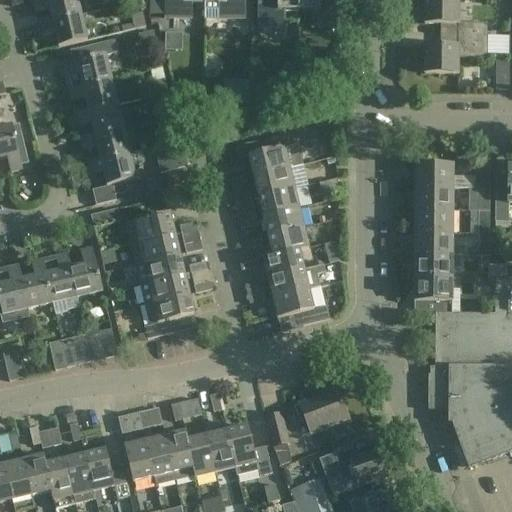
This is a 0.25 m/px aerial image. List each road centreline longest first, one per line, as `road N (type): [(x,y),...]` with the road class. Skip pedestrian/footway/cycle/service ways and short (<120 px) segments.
road 1 (residential): [(370,326),(243,362),(0,406)]
road 2 (residential): [(0,225),(59,212),(36,95),(12,57),(0,3)]
road 3 (unclassified): [(370,326),(370,120)]
road 4 (unclassified): [(444,511),(370,326)]
road 5 (residential): [(370,120),(511,122)]
road 6 (unclassified): [(370,120),(370,0)]
